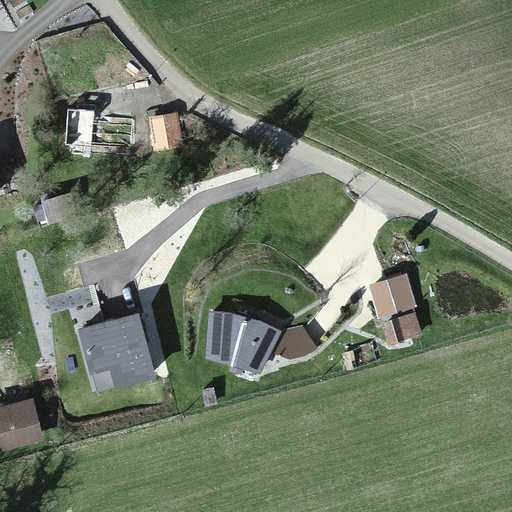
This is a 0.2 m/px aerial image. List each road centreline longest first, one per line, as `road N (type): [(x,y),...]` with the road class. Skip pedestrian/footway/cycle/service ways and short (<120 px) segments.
road 1 (residential): [(401,201),(199,102),(100,0)]
road 2 (track): [(511,265),(401,201)]
